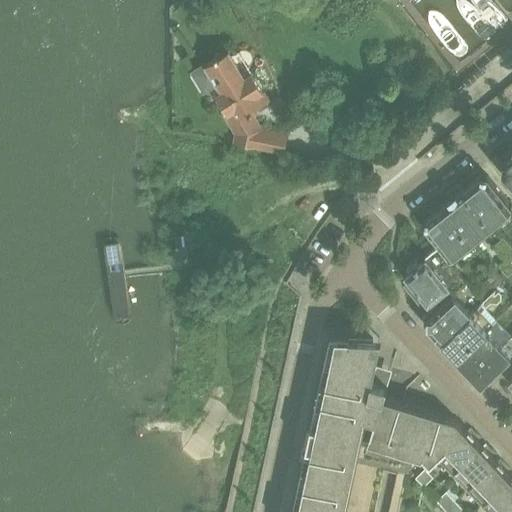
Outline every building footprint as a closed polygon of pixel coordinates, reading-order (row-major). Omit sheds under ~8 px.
[(237,130),(235,140),(285,151),(289,132),(263,126),(263,125),(253,109),(270,99),(253,72),(246,76),(229,48),(195,69),(206,86),(217,79),(223,90),(217,93),(228,111),(226,112),(237,130)] [(482,174),(466,187),(493,221),(511,205),(511,203),(489,175),(482,174)] [(473,237),(493,221),(466,187),(465,186),(444,203),(445,204),(473,237)] [(453,253),(473,237),(445,204),(429,216),(428,223),(453,253)] [(128,233),(109,237),(127,328),(146,325),(128,233)] [(184,246),(193,245),(195,244),(193,233),(182,235),(174,236),(176,247),(184,246)] [(430,256),(407,274),(412,280),(407,284),(423,304),(428,299),(429,300),(449,284),(453,288),(466,278),(440,246),(429,255),(430,256)] [(511,268),(506,262),(496,270),(502,277),(511,269),(511,268)] [(428,322),(443,338),(471,311),(454,293),(428,317),(428,322)] [(471,311),(443,338),(458,355),(487,328),(497,318),(482,302),(472,312),(471,311)] [(458,355),(474,371),(511,335),(511,333),(497,318),(487,328),(458,355)] [(429,463),(466,428),(455,417),(383,395),(389,375),(374,371),(374,370),(366,368),(375,338),(332,333),(312,420),(313,421),(292,511),(337,511),(348,460),(370,434),(424,450),(422,455),(429,463)] [(511,353),(511,335),(474,371),(483,381),(511,354),(511,353)] [(466,428),(429,463),(430,464),(439,455),(453,470),(481,444),(466,428)] [(481,444),(453,470),(468,486),(496,460),(481,444)] [(496,460),(468,486),(483,502),(511,476),(496,460)] [(425,467),(416,476),(424,485),(434,476),(425,467)] [(511,476),(483,502),(493,511),(503,511),(511,504),(511,476)] [(447,490),(438,499),(446,508),(455,499),(447,490)] [(455,499),(446,508),(449,511),(457,511),(463,507),(455,499)]
